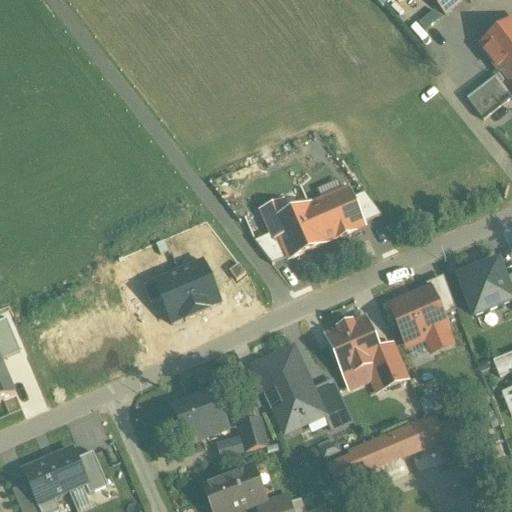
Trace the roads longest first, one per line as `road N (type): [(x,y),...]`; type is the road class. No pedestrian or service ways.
road 1 (residential): [(108,396),(511,220)]
road 2 (residential): [(108,396),(158,511)]
